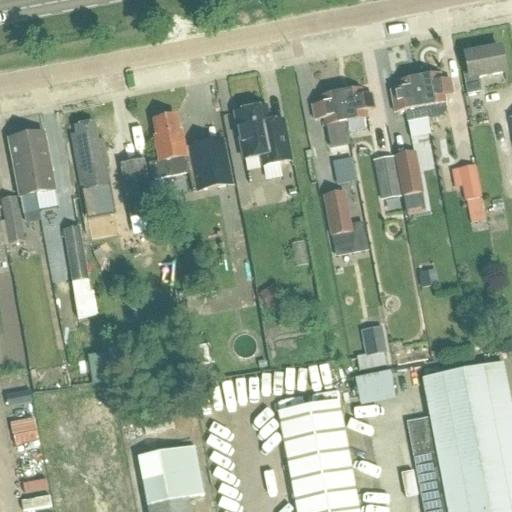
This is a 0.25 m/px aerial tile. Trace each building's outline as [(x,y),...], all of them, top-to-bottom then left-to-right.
[(467,97),(481,95),(479,80),(504,75),(500,51),(465,58),(469,76),(463,77),(467,97)] [(419,80),(426,122),(427,122),(440,120),(446,111),(445,106),(446,106),(444,98),(453,97),(450,82),(441,83),(440,76),(419,80)] [(407,126),(426,122),(419,80),(398,84),(400,92),(390,93),(393,108),(403,106),(404,114),(405,114),(407,126)] [(340,95),(346,126),(367,122),(365,114),(374,112),(371,97),(362,99),(361,92),(340,95)] [(348,136),(346,126),(340,95),(320,99),(321,107),(312,109),(315,123),(324,122),(325,129),(326,129),(327,134),(334,139),(348,136)] [(261,160),(263,170),(291,164),(285,137),(272,140),(266,110),(235,116),(244,163),(261,160)] [(155,124),(158,138),(154,139),(159,164),(149,166),(152,184),(188,177),(192,196),(231,188),(222,145),(185,152),(181,133),(177,134),(174,120),(155,124)] [(77,137),(71,138),(82,194),(87,223),(117,218),(108,170),(103,143),(97,144),(94,126),(75,129),(77,137)] [(36,197),(36,198),(39,214),(41,224),(59,220),(43,136),(24,140),(25,140),(31,173),(32,173),(36,197)] [(31,173),(25,140),(24,140),(9,143),(20,201),(36,198),(36,197),(32,173),(31,173)] [(401,199),(422,196),(414,155),(394,158),(401,199)] [(333,163),(338,186),(358,182),(354,158),(333,163)] [(399,200),(392,159),(377,162),(384,203),(399,200)] [(130,222),(135,221),(155,217),(144,163),(119,167),(130,222)] [(463,203),(480,200),(474,169),(457,172),(463,203)] [(331,239),(351,236),(352,236),(344,195),(322,199),(329,240),(331,239)] [(9,248),(24,245),(15,200),(0,203),(9,248)] [(88,281),(80,231),(64,234),(78,321),(97,319),(90,281),(88,281)] [(354,255),(351,236),(331,239),(334,259),(354,255)] [(436,273),(418,276),(421,291),(439,288),(436,273)] [(274,287),(261,296),(270,308),(282,300),(274,287)] [(381,336),(362,340),(365,357),(384,354),(381,336)] [(423,511),(511,511),(511,421),(502,367),(423,383),(430,421),(407,426),(423,511)] [(361,407),(398,402),(394,374),(358,378),(361,407)] [(338,402),(337,393),(311,397),(312,407),(338,402)] [(28,394),(5,399),(8,411),(31,407),(28,394)] [(295,511),(357,511),(338,406),(278,417),(295,511)] [(107,465),(96,407),(52,415),(63,474),(52,475),(58,511),(130,511),(121,462),(107,465)] [(31,442),(37,441),(35,421),(12,424),(15,442),(23,441),(21,429),(29,428),(31,442)] [(147,511),(189,511),(187,502),(203,499),(194,450),(137,461),(146,509),(147,511)]
